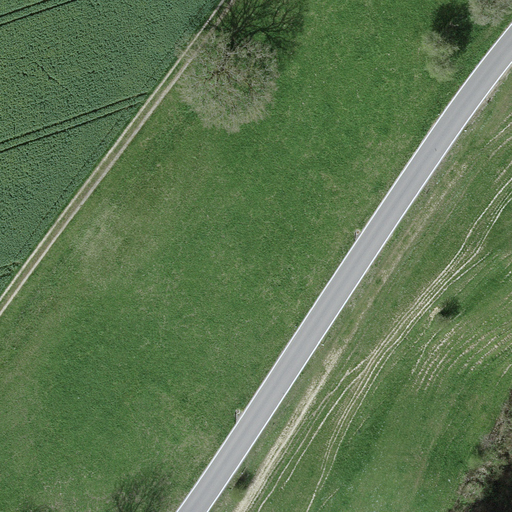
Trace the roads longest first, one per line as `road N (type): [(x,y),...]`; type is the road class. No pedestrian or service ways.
road 1 (tertiary): [(194,511),(447,127),(511,42)]
road 2 (track): [(225,0),(0,302)]
